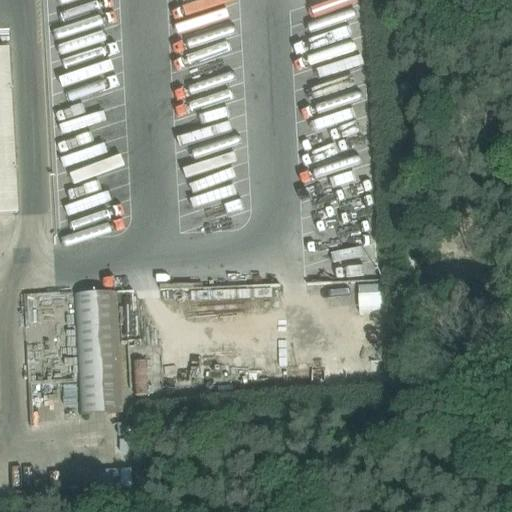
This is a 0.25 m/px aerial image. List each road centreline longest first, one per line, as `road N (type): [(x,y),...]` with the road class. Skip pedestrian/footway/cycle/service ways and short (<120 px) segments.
road 1 (unknown): [(166,7),(215,0),(244,7),(274,28),(289,79),(286,140),(257,175)]
road 2 (unknown): [(166,7),(157,141),(167,165),(202,190),(239,188),(257,175)]
road 3 (unknown): [(26,0),(45,146),(39,203),(23,218)]
road 4 (unknown): [(23,218),(23,397),(0,430)]
